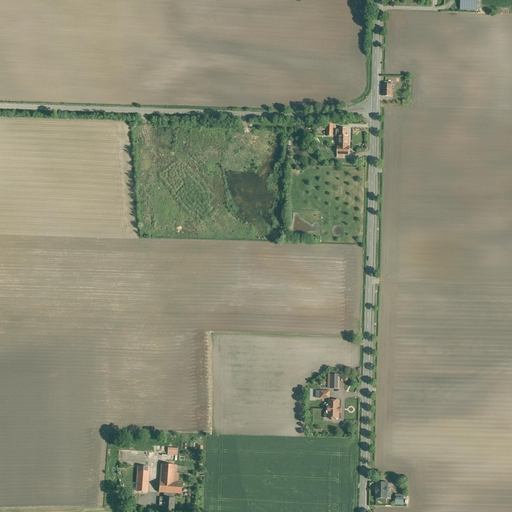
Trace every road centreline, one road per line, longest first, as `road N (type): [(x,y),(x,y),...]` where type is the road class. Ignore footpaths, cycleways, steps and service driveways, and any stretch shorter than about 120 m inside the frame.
road 1 (secondary): [(362,511),(373,111)]
road 2 (unclassified): [(0,107),(373,111)]
